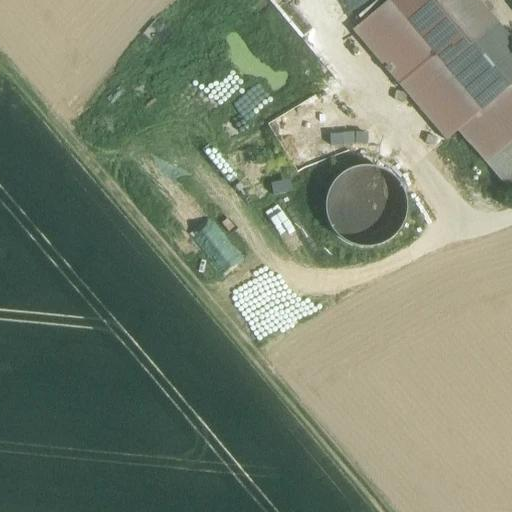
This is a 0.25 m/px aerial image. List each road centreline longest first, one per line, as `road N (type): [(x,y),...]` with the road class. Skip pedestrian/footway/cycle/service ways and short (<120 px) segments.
road 1 (track): [(440,200),(386,243),(264,315),(253,348),(395,511)]
road 2 (track): [(0,56),(253,348)]
